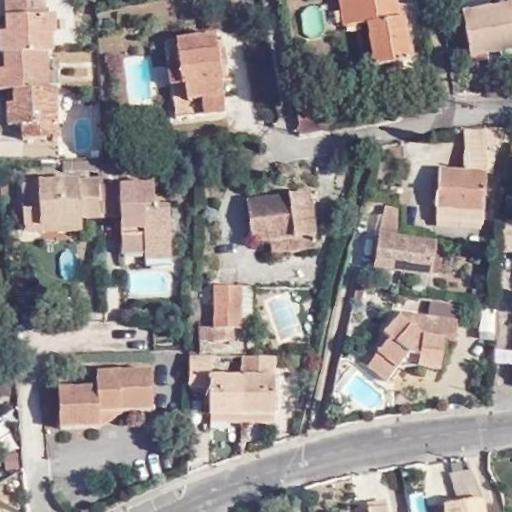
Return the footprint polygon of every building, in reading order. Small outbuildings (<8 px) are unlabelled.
[(5,0),(8,33),(8,55),(47,54),(53,54),(52,35),(55,35),(55,15),(46,16),(45,0),(5,0)] [(395,0),(339,0),(344,28),(367,24),(374,67),(410,61),(404,18),(399,19),(395,0)] [(485,55),(511,50),(511,4),(462,14),(469,58),(485,55)] [(215,35),(176,40),(182,85),(184,85),(186,102),(175,104),(177,119),(226,113),(220,69),(218,51),(215,35)] [(182,85),(176,40),(167,41),(175,104),(186,102),(184,85),(182,85)] [(225,50),(218,51),(220,69),(227,68),(225,50)] [(511,63),(511,50),(485,55),(488,68),(511,63)] [(8,55),(5,55),(5,70),(6,92),(13,91),(48,90),(47,54),(8,55)] [(56,89),(48,90),(13,91),(13,105),(14,127),(22,127),(22,140),(58,139),(56,89)] [(295,105),(299,136),(330,131),(324,100),(295,105)] [(487,142),(510,141),(511,129),(466,132),(464,172),(439,171),(437,207),(483,210),(486,173),(486,161),(487,152),(487,142)] [(99,162),(79,161),(80,181),(100,181),(99,164),(99,162)] [(100,181),(100,186),(119,185),(117,164),(99,164),(100,181)] [(81,218),(101,217),(101,216),(100,186),(100,181),(80,181),(37,183),(38,209),(22,209),(24,232),(39,232),(39,226),(81,224),(81,218)] [(38,209),(37,183),(21,183),(22,209),(38,209)] [(100,186),(101,216),(120,215),(121,235),(144,234),(145,253),(171,253),(169,206),(154,207),(154,184),(119,185),(100,186)] [(270,242),(315,236),(310,192),(247,201),(253,243),(270,242)] [(384,206),(380,232),(396,234),(399,208),(384,206)] [(436,221),(482,223),(483,210),(437,207),(436,221)] [(81,232),(81,224),(39,226),(39,232),(40,234),(81,232)] [(144,234),(121,235),(121,254),(145,253),(144,234)] [(437,244),(379,235),(373,268),(432,277),(437,244)] [(317,248),(315,236),(270,242),(271,254),(317,248)] [(242,288),(216,287),(216,328),(216,329),(234,329),(242,330),(242,288)] [(252,288),(242,288),(242,330),(251,330),(252,288)] [(430,302),(427,317),(458,322),(460,307),(430,302)] [(458,322),(427,317),(401,313),(383,334),(389,340),(367,367),(385,382),(397,368),(409,355),(419,358),(418,368),(439,371),(444,342),(456,344),(458,322)] [(216,329),(216,328),(200,328),(200,342),(233,342),(234,329),(216,329)] [(409,355),(397,368),(418,368),(419,358),(409,355)] [(212,357),(190,356),(189,389),(209,389),(209,415),(210,415),(241,415),(242,377),(240,377),(211,377),(212,357)] [(240,357),(240,377),(242,377),(241,415),(271,416),(274,416),(275,358),(240,357)] [(99,414),(121,413),(153,412),(152,370),(96,373),(96,387),(58,388),(60,429),(100,429),(99,414)] [(100,429),(121,413),(99,414),(100,429)] [(241,415),(210,415),(210,423),(241,424),(241,415)] [(241,415),(241,424),(271,424),(271,416),(241,415)] [(483,511),(482,501),(444,506),(444,511),(483,511)]
